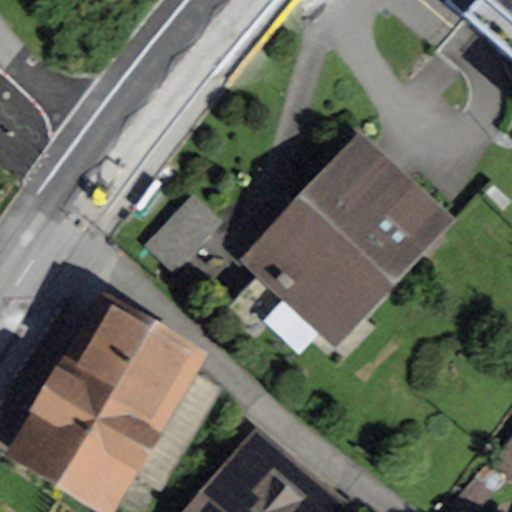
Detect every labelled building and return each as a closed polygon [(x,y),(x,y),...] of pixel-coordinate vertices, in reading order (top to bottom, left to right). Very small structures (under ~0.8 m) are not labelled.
[(511,0),(480,0),(463,20),(511,62),(511,0)] [(309,219),(261,270),(307,313),(330,290),(345,304),(388,258),(395,265),(436,221),(363,153),(305,215),(309,219)] [(193,203),(151,247),(173,267),(214,224),(193,203)] [(179,368),(185,357),(114,313),(76,376),(69,372),(52,399),(60,404),(52,417),(40,409),(17,447),(101,498),(102,495),(109,500),(127,470),(158,489),(217,391),(179,368)] [(333,511),(335,510),(259,445),(201,511),(333,511)] [(511,445),(499,463),(511,473),(511,445)]
